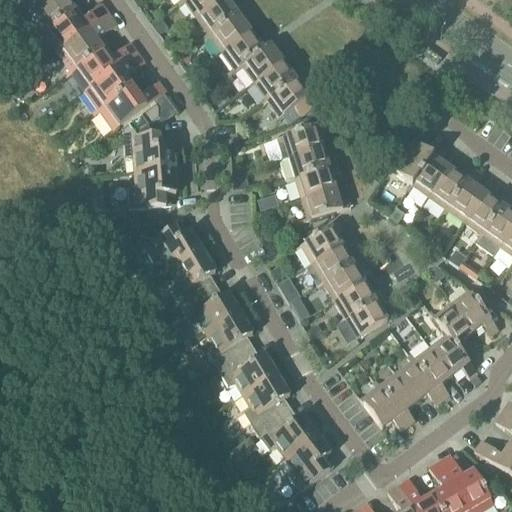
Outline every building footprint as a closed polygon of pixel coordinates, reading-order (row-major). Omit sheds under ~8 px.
[(15,0),(28,17),(51,0),(11,0),(9,2),(11,3),(15,0)] [(68,4),(73,0),(51,0),(28,17),(41,35),(36,38),(37,40),(75,13),(68,4)] [(177,6),(178,8),(189,0),(179,0),(182,3),(177,6)] [(184,6),(196,22),(225,1),(224,0),(189,0),(178,8),(179,10),(184,6)] [(202,41),(203,43),(245,13),(240,7),(233,12),(225,1),(196,22),(207,38),(202,41)] [(44,39),(56,56),(109,18),(101,8),(81,22),(75,13),(37,40),(39,42),(44,39)] [(210,41),(221,57),(250,36),(242,25),(249,20),(245,13),(203,43),(205,45),(210,41)] [(96,43),(116,28),(109,18),(56,56),(69,74),(64,77),(66,79),(103,52),(96,43)] [(158,38),(167,32),(159,22),(151,28),(158,38)] [(229,78),(236,73),(270,48),(265,42),(258,47),(250,36),(221,57),(233,73),(228,77),(229,78)] [(242,71),(254,87),(283,66),(275,55),(282,50),(277,43),(270,48),(236,73),(237,75),(242,71)] [(72,78),(84,95),(137,57),(130,47),(110,61),(103,52),(66,79),(67,81),(72,78)] [(92,116),(94,118),(131,91),(124,82),(144,67),(137,57),(84,95),(97,112),(92,116)] [(260,106),(261,108),(302,78),(298,72),(290,77),(283,66),(254,87),(265,102),(260,106)] [(302,78),(261,108),(263,110),(267,106),(279,122),(294,112),(300,120),(311,112),(306,103),(308,101),(300,90),(307,85),(302,78)] [(113,134),(166,96),(158,86),(138,100),(131,91),(94,118),(95,120),(100,116),(113,134)] [(132,164),(133,177),(178,173),(176,155),(172,155),(171,150),(164,150),(160,150),(159,138),(149,139),(148,129),(158,121),(158,112),(155,109),(122,133),(124,162),(132,164)] [(318,138),(327,136),(324,127),(276,142),(282,164),(322,151),(318,138)] [(393,176),(409,188),(405,193),(407,195),(439,149),(432,143),(424,154),(414,147),(393,176)] [(409,196),(413,190),(428,202),(449,172),(438,164),(446,154),(439,149),(407,195),(409,196)] [(288,184),(294,182),(337,169),(335,161),(326,164),(322,151),(282,164),(288,184)] [(294,182),(301,203),(335,192),(331,180),(339,177),(337,169),(294,182)] [(442,219),(475,174),(467,169),(460,180),(449,172),(428,202),(444,212),(440,218),(442,219)] [(178,173),(133,177),(134,189),(127,193),(128,214),(165,211),(164,199),(168,198),(175,198),(175,192),(179,192),(178,173)] [(464,227),(485,197),(474,190),(482,179),(475,174),(442,219),(444,221),(448,215),(464,227)] [(339,205),(335,192),(301,203),(306,222),(301,224),(301,226),(350,211),(347,203),(339,205)] [(485,197),(464,227),(481,239),(510,199),(503,194),(495,205),(485,197)] [(493,260),(499,252),(511,233),(511,216),(509,215),(511,210),(511,200),(510,199),(481,239),(476,247),(493,260)] [(125,230),(124,218),(99,220),(100,236),(117,235),(116,231),(125,230)] [(301,251),(311,268),(342,250),(335,238),(343,234),(338,226),(295,252),(296,254),(301,251)] [(168,276),(206,254),(196,238),(193,240),(190,235),(184,239),(180,240),(174,230),(142,249),(153,268),(162,266),(168,276)] [(511,265),(511,268),(511,233),(499,252),(511,260),(511,265)] [(316,288),(317,290),(361,264),(357,257),(349,261),(342,250),(311,268),(321,285),(316,288)] [(169,294),(180,311),(211,292),(206,283),(209,280),(215,276),(212,272),(216,270),(206,254),(168,276),(175,287),(169,294)] [(324,289),(333,305),(364,287),(357,275),(365,271),(361,264),(317,290),(318,292),(324,289)] [(339,327),(383,301),(379,294),(371,298),(364,287),(333,305),(343,322),(338,325),(339,327)] [(466,296),(450,308),(472,337),(482,329),(490,340),(498,334),(464,290),(463,291),(466,296)] [(205,338),(243,315),(234,299),(230,302),(227,297),(221,301),(217,302),(211,292),(180,311),(190,329),(199,328),(205,338)] [(339,327),(335,330),(346,349),(356,343),(387,324),(383,318),(380,312),(383,310),(387,308),(383,301),(339,327)] [(429,316),(446,339),(462,361),(463,360),(470,355),(462,344),(472,337),(450,308),(435,320),(431,315),(429,316)] [(206,355),(217,373),(248,354),(243,345),(246,342),(252,338),(249,334),(253,332),(243,315),(205,338),(212,349),(206,355)] [(317,328),(305,335),(310,343),(321,336),(317,328)] [(446,339),(429,352),(451,380),(461,372),(469,383),(477,377),(463,360),(462,361),(446,339)] [(440,388),(451,380),(429,352),(414,363),(410,358),(408,359),(442,404),(449,399),(440,388)] [(242,400),(280,377),(271,361),(267,363),(264,359),(258,363),(254,364),(248,354),(217,373),(228,391),(236,389),(242,400)] [(410,366),(395,378),(416,406),(427,398),(435,409),(442,404),(408,359),(406,361),(410,366)] [(243,417),(255,437),(286,416),(280,407),(283,404),(289,400),(286,396),(290,393),(280,377),(242,400),(249,411),(243,417)] [(375,384),(373,385),(407,430),(414,425),(406,414),(416,406),(395,378),(379,389),(375,384)] [(360,404),(381,432),(392,424),(400,435),(407,430),(373,385),(371,387),(375,392),(360,404)] [(511,407),(509,405),(502,416),(511,422),(511,407)] [(292,425),(286,416),(255,437),(269,455),(277,452),(284,462),(319,435),(308,420),(304,423),(301,419),(296,423),(292,425)] [(511,438),(511,443),(508,450),(511,452),(511,422),(502,416),(494,426),(511,438)] [(331,451),(319,435),(284,462),(292,472),(287,479),(300,496),(329,474),(322,465),(325,462),(330,457),(327,453),(331,451)] [(501,459),(481,444),(474,455),(488,465),(480,469),(491,482),(501,475),(511,482),(511,452),(508,450),(501,459)] [(243,445),(229,455),(237,467),(251,457),(243,445)] [(481,488),(491,482),(480,469),(462,480),(450,459),(439,465),(466,511),(486,511),(493,508),(481,488)] [(441,493),(431,499),(438,511),(466,511),(439,465),(428,471),(441,493)] [(421,504),(408,483),(397,489),(410,511),(438,511),(431,499),(421,504)] [(410,511),(397,489),(387,496),(396,511),(410,511)] [(264,511),(278,511),(286,506),(278,495),(261,507),(264,511)]
